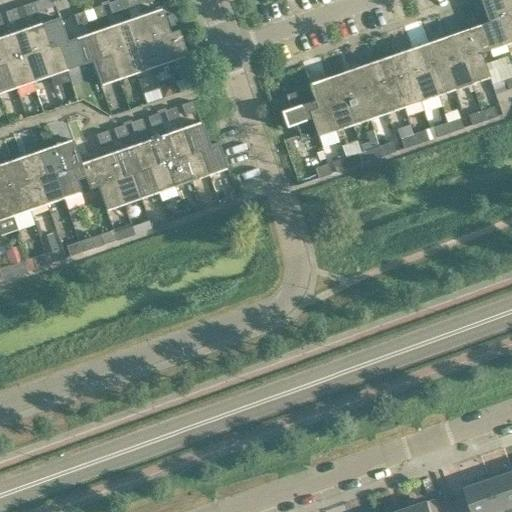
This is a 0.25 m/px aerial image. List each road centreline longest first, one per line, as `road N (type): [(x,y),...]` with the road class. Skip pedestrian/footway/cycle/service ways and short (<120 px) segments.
road 1 (residential): [(0,405),(271,310),(290,293),(299,265),(226,49)]
road 2 (tertiary): [(0,495),(511,312)]
road 3 (residential): [(227,511),(511,412)]
road 4 (residential): [(226,49),(370,0)]
